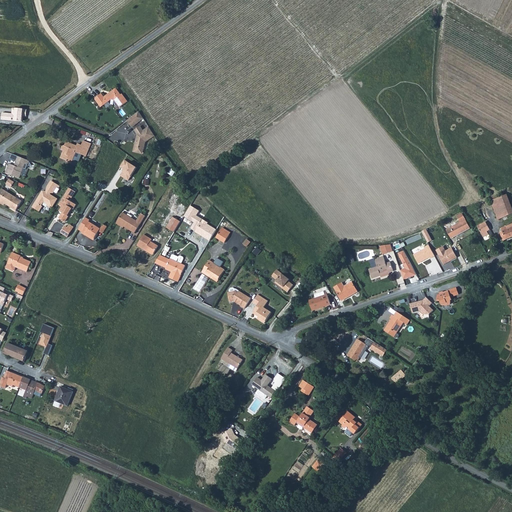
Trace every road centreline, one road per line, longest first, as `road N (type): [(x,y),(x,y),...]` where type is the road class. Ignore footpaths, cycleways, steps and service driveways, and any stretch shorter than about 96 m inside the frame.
road 1 (unclassified): [(0,222),(274,342)]
road 2 (unclassified): [(274,342),(511,491)]
road 3 (unclassified): [(0,149),(199,0)]
road 4 (unclassified): [(274,342),(286,331),(503,258)]
road 5 (track): [(482,205),(439,138),(444,0)]
